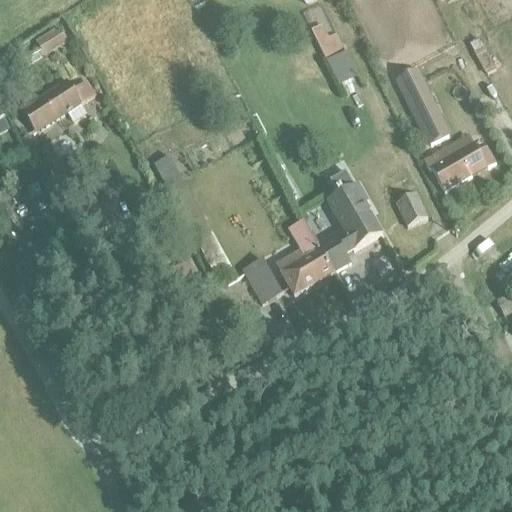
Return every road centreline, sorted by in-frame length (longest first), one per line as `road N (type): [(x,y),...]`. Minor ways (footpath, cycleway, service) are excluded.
road 1 (residential): [(0,308),(79,442),(98,455),(126,452),(457,257),(511,207)]
road 2 (track): [(457,257),(511,370)]
